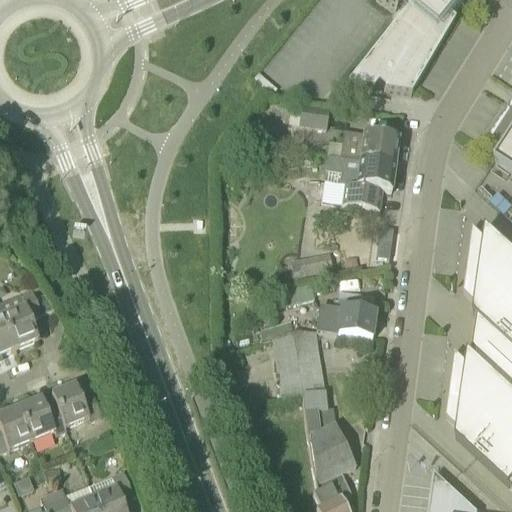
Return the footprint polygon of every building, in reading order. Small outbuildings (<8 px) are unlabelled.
[(372,96),(377,89),(384,95),(382,97),(383,97),(410,100),(454,26),(448,21),(456,11),(457,8),(459,5),(460,2),(460,0),(376,0),(377,0),(395,15),(398,10),(405,16),(344,92),(345,92),(372,96)] [(499,156),(498,158),(494,164),(511,175),(511,103),(484,146),(499,156)] [(300,111),(298,131),(325,134),(328,115),(300,111)] [(343,137),(341,151),(339,164),(394,171),(398,145),(343,137)] [(378,216),(381,196),(390,197),(394,171),(339,164),(327,162),(325,178),(341,180),(339,190),(344,191),(341,211),(378,216)] [(498,339),(487,351),(511,373),(511,254),(486,230),(485,233),(489,237),(488,244),(473,230),(463,296),(478,309),(477,317),(474,314),(473,317),(498,339)] [(376,233),(375,263),(392,264),(392,233),(376,233)] [(299,264),(303,285),(332,279),(328,258),(299,264)] [(286,295),(289,309),(312,303),(309,289),(286,295)] [(29,324),(40,319),(31,296),(0,308),(0,319),(1,321),(14,354),(37,344),(29,324)] [(314,338),(337,341),(371,345),(374,319),(318,312),(314,338)] [(0,359),(14,354),(1,321),(0,320),(0,359)] [(263,346),(294,336),(291,324),(260,333),(263,346)] [(300,400),(315,498),(311,500),(317,511),(344,511),(340,505),(350,500),(341,480),(355,473),(334,430),(316,438),(315,417),(324,416),(314,338),(272,343),(280,403),(300,400)] [(477,363),(471,358),(468,355),(468,358),(471,361),(470,368),(455,355),(445,420),(460,434),(459,441),(456,438),(456,441),(511,493),(511,373),(487,351),(477,363)] [(56,413),(64,433),(88,423),(89,426),(100,422),(90,399),(79,403),(74,389),(73,390),(52,399),(51,399),(50,399),(56,413)] [(39,404),(17,413),(30,447),(53,437),(54,440),(65,436),(64,433),(56,413),(46,417),(40,403),(39,404)] [(7,456),(30,447),(17,413),(0,419),(0,457),(7,455),(7,456)] [(473,511),(435,477),(430,511),(473,511)] [(122,511),(120,506),(132,502),(122,478),(88,492),(95,511),(122,511)] [(51,499),(54,506),(55,511),(95,511),(88,492),(65,501),(62,494),(51,499)] [(43,511),(55,511),(54,506),(51,499),(40,503),(43,511)]
